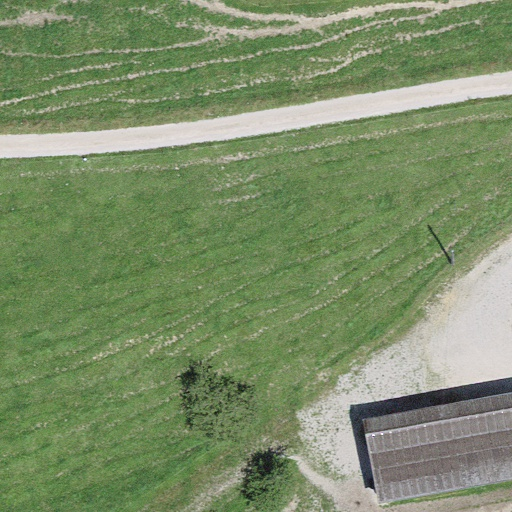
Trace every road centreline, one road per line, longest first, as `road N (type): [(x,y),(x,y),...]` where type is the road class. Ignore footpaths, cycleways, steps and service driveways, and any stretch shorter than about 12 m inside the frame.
road 1 (track): [(511,84),(150,130),(0,139)]
road 2 (track): [(511,262),(419,380)]
